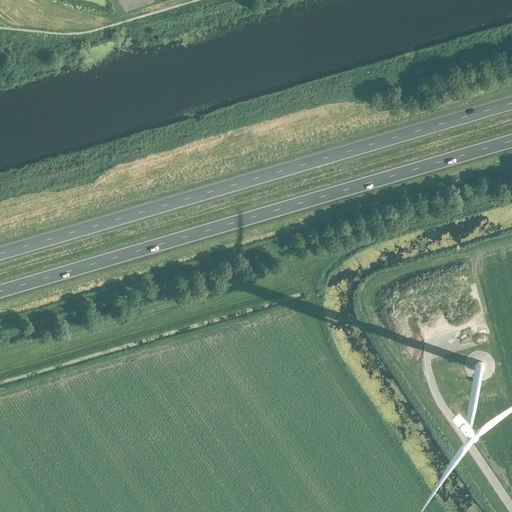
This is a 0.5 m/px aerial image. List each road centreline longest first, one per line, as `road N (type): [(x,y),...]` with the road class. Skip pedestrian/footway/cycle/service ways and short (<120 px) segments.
road 1 (trunk): [(0,292),(511,142)]
road 2 (trunk): [(511,104),(0,252)]
road 3 (track): [(410,307),(444,409),(511,510)]
